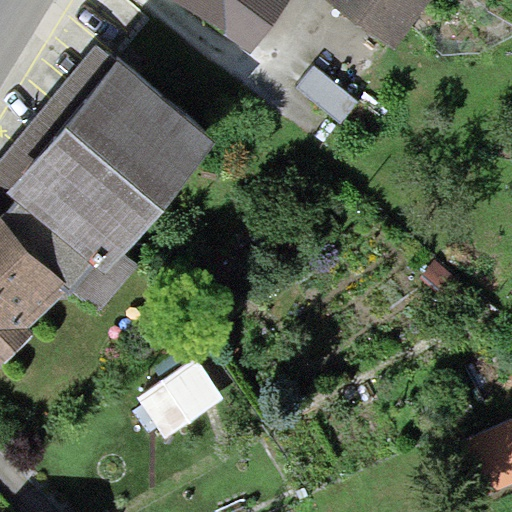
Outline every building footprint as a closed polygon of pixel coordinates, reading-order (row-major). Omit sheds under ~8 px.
[(212,0),(255,29),(274,0),(212,0)] [(338,0),(395,37),(419,0),(338,0)] [(24,154),(11,169),(93,238),(99,243),(204,116),(115,44),(24,154)] [(315,65),(298,84),(336,117),(353,98),(315,65)] [(0,150),(0,212),(62,271),(93,238),(11,169),(24,154),(10,140),(0,150)] [(0,212),(0,336),(62,271),(0,212)] [(93,238),(62,271),(94,302),(126,269),(99,243),(93,238)] [(511,422),(484,434),(503,482),(511,478),(511,422)]
